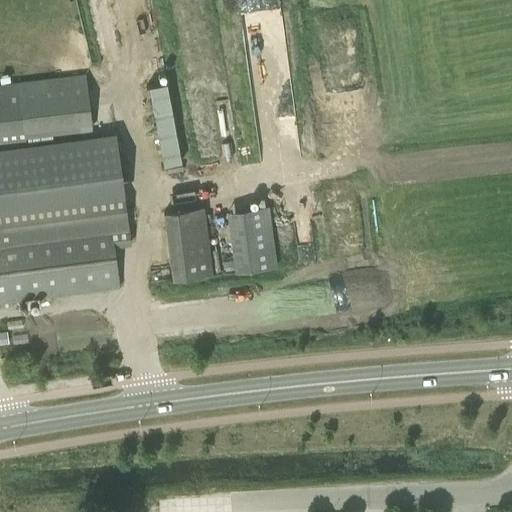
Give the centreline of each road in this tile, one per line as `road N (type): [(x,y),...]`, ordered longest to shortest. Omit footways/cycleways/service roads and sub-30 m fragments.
road 1 (tertiary): [(511,369),(149,405),(0,429)]
road 2 (unclassified): [(511,490),(234,502)]
